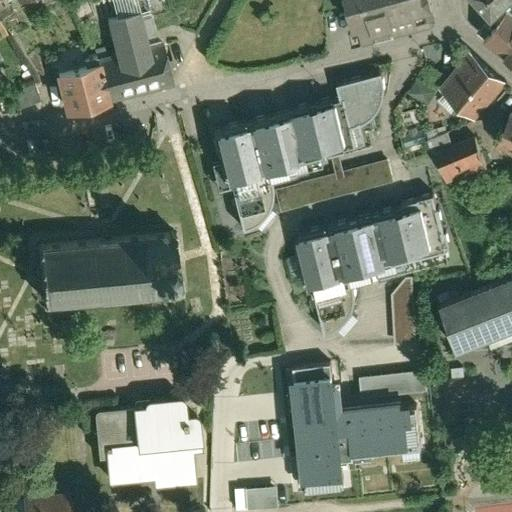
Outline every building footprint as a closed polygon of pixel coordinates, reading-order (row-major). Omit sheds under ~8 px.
[(347,0),(348,2),(356,34),(430,15),(426,1),(429,0),(347,0)] [(480,0),(490,11),(503,0),(480,0)] [(511,7),(504,1),(480,31),(511,56),(511,7)] [(113,50),(101,53),(109,90),(174,75),(165,40),(150,44),(146,24),(153,22),(149,4),(141,6),(140,2),(103,10),(113,50)] [(67,100),(109,90),(101,53),(99,47),(88,50),(80,36),(51,51),(57,57),(67,100)] [(507,80),(466,43),(435,78),(476,115),(507,80)] [(384,63),(341,73),(344,87),(214,118),(238,219),(248,216),(257,212),(265,206),(270,199),(273,189),(273,184),(273,177),(270,160),(368,136),(363,113),(369,111),(374,107),(379,102),(383,96),(386,88),(388,79),(387,71),(384,63)] [(511,103),(510,102),(494,136),(511,143),(511,103)] [(425,123),(445,174),(488,157),(476,127),(451,136),(443,116),(425,123)] [(388,154),(273,184),(278,205),(393,176),(388,154)] [(451,240),(438,190),(299,224),(323,324),(333,322),(342,318),(350,312),(354,304),(358,294),(358,282),(355,265),(451,240)] [(44,294),(44,295),(45,295),(45,297),(50,297),(50,295),(71,293),(71,295),(75,295),(75,292),(96,291),(96,293),(101,292),(100,290),(122,288),(123,290),(127,289),(127,288),(148,286),(148,287),(152,287),(152,285),(156,285),(157,292),(170,291),(170,283),(174,283),(175,285),(178,285),(178,283),(179,283),(179,281),(181,281),(181,277),(178,278),(178,268),(180,268),(179,264),(177,264),(176,246),(178,246),(177,241),(175,241),(174,232),(176,232),(176,228),(174,228),(173,228),(173,226),(169,226),(169,228),(147,230),(147,228),(143,229),(143,231),(121,232),(121,231),(117,231),(117,233),(95,235),(95,233),(91,234),(91,235),(70,237),(70,236),(65,236),(65,238),(44,240),(44,238),(40,238),(40,240),(39,240),(39,241),(37,242),(38,245),(40,245),(40,254),(38,254),(39,259),(41,259),(42,276),(41,277),(41,281),(43,281),(44,290),(42,291),(42,294),(44,294)] [(511,267),(436,297),(456,347),(511,325),(511,267)] [(414,278),(392,279),(394,337),(416,336),(414,278)] [(427,386),(426,365),(359,369),(360,389),(427,386)] [(301,472),(345,468),(342,446),(421,438),(416,393),(338,400),(335,370),(292,374),(301,472)] [(101,455),(104,488),(193,480),(190,446),(198,445),(194,406),(182,407),(181,390),(127,395),(128,402),(91,406),(95,456),(101,455)] [(246,506),(278,503),(277,484),(245,486),(246,506)] [(19,492),(20,511),(67,511),(66,488),(19,492)]
